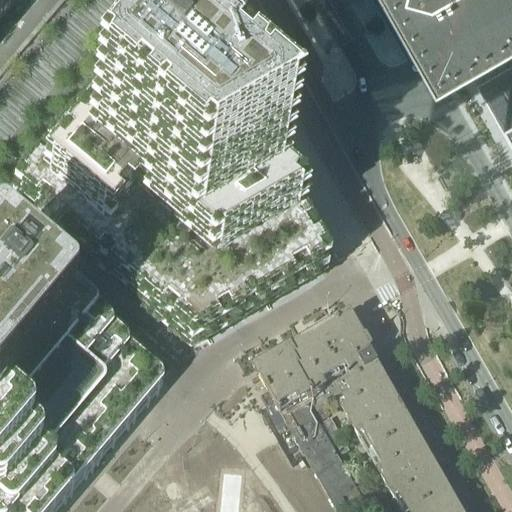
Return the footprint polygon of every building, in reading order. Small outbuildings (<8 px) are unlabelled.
[(0,0),(0,31),(26,1),(25,0),(0,0)] [(425,0),(443,31),(497,0),(425,0)] [(0,511),(69,511),(223,330),(232,325),(240,320),(262,307),(312,279),(314,278),(255,175),(243,155),(223,120),(201,83),(177,40),(171,30),(160,42),(101,112),(96,118),(77,141),(71,148),(53,169),(21,207),(22,208),(0,234),(0,511)] [(511,54),(500,61),(475,75),(503,124),(511,139),(511,54)] [(350,324),(324,339),(352,387),(378,372),(370,358),(372,355),(367,347),(364,347),(350,324)] [(333,401),(346,394),(345,391),(352,387),(324,339),(296,355),(295,354),(294,354),(293,353),(292,354),(291,354),(291,355),(290,356),(290,357),(290,358),(290,359),(257,378),(274,408),(286,429),(311,474),(316,481),(316,482),(317,482),(333,511),(342,511),(360,501),(306,406),(311,404),(321,424),(327,420),(324,414),(333,401)] [(344,419),(351,432),(395,407),(383,386),(384,383),(378,372),(352,387),(345,391),(346,394),(353,405),(345,410),(349,416),(344,419)] [(363,441),(374,461),(413,438),(414,437),(412,437),(413,434),(409,427),(406,427),(395,407),(351,432),(358,444),(363,441)] [(274,408),(266,413),(277,434),(286,429),(274,408)] [(329,424),(323,428),(340,459),(347,455),(329,424)] [(380,482),(388,494),(431,470),(419,449),(421,446),(416,439),(413,439),(413,438),(374,461),(384,479),(380,482)] [(402,501),(408,511),(428,511),(449,500),(448,499),(449,497),(445,489),(442,489),(431,470),(388,494),(394,505),(402,501)] [(358,489),(367,504),(368,504),(379,498),(374,489),(370,492),(365,485),(358,489)] [(454,511),(455,511),(456,509),(452,502),(449,502),(449,500),(428,511),(454,511)]
